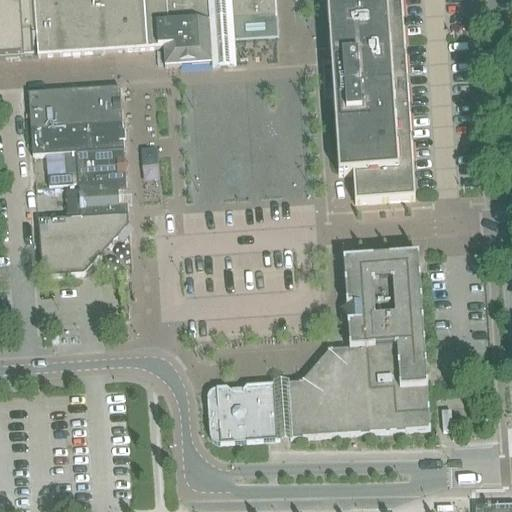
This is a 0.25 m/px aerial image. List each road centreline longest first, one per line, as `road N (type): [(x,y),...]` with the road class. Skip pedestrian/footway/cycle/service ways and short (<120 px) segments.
road 1 (unclassified): [(0,373),(136,364),(165,374),(185,405),(191,466),(217,482)]
road 2 (residential): [(511,249),(494,0)]
road 3 (unclassified): [(217,482),(232,492),(388,491),(410,490),(423,478)]
road 4 (unclassified): [(423,478),(409,468),(231,471),(217,482)]
